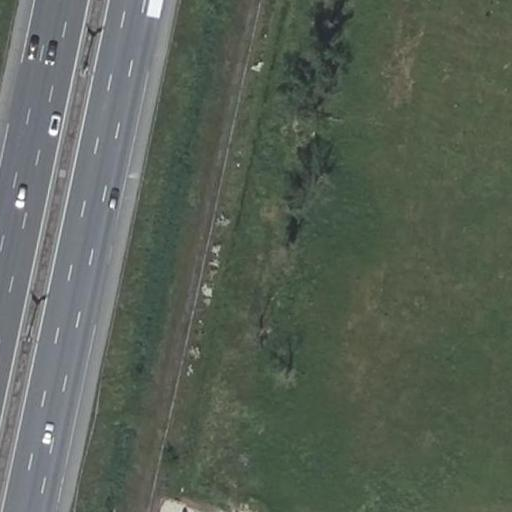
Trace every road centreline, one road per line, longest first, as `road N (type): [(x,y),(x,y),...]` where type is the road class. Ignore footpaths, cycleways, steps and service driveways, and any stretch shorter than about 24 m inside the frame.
road 1 (motorway): [(34,511),(141,0)]
road 2 (motorway): [(64,0),(0,308)]
